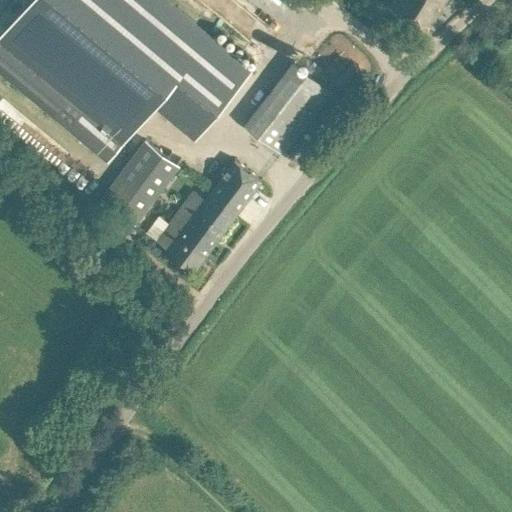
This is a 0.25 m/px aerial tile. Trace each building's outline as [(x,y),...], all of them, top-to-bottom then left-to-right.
[(250,69),(166,0),(29,0),(0,35),(0,70),(51,113),(107,159),(136,124),(157,100),(197,133),(250,69)] [(395,0),(392,5),(427,27),(444,0),(395,0)] [(244,122),(283,152),(332,89),(293,59),(244,122)] [(336,79),(345,88),(362,70),(354,61),(336,79)] [(180,164),(146,138),(102,196),(136,222),(180,164)] [(235,158),(205,198),(194,190),(169,223),(159,215),(147,231),(158,239),(157,239),(168,247),(168,248),(195,268),(262,178),(235,158)]
